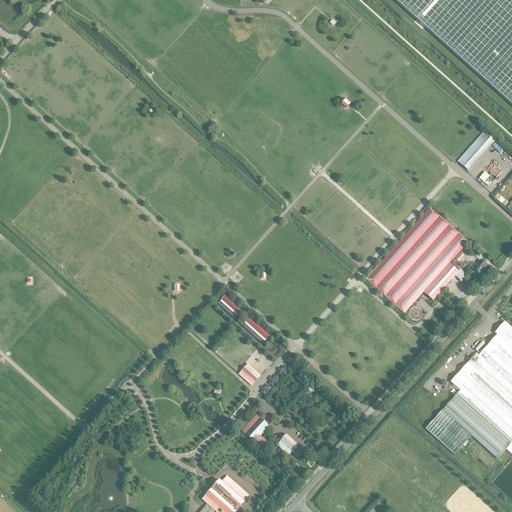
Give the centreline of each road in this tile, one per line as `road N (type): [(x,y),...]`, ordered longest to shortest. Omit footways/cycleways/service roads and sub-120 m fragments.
road 1 (track): [(0,80),(373,415)]
road 2 (track): [(156,357),(321,171),(393,236),(455,169)]
road 3 (track): [(393,236),(255,393),(175,321),(173,292)]
road 4 (tertiary): [(296,500),(511,261)]
road 5 (track): [(309,443),(255,393),(197,452),(172,458),(198,473),(188,498),(198,508)]
road 6 (track): [(0,352),(86,428),(156,357)]
road 7 (track): [(156,357),(0,216)]
